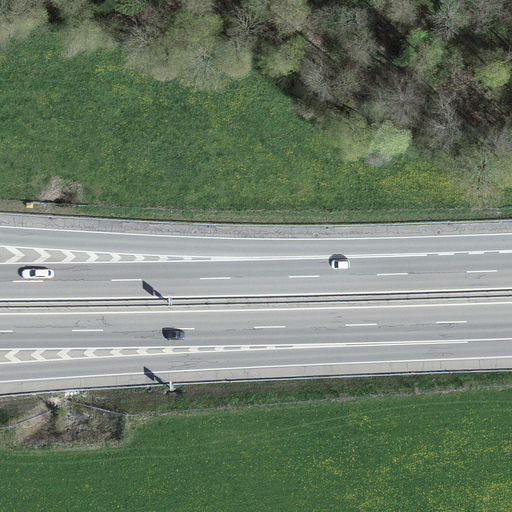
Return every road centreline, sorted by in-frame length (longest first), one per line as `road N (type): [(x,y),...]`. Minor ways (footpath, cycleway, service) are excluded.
road 1 (motorway): [(511,244),(194,247),(0,235)]
road 2 (motorway): [(511,269),(0,281)]
road 3 (motorway): [(0,373),(390,350),(481,321)]
road 4 (motorway): [(0,331),(481,321)]
